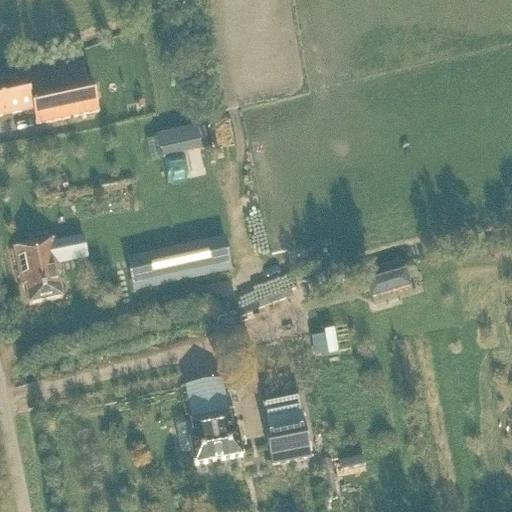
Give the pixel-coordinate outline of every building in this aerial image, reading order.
[(26,83),(14,86),(0,88),(0,118),(20,115),(19,109),(30,106),(35,127),(98,114),(91,83),(86,84),(82,66),(25,78),(26,83)] [(201,127),(160,133),(165,159),(205,152),(201,127)] [(25,289),(28,307),(61,300),(57,277),(60,276),(58,267),(78,263),(73,242),(54,246),(53,242),(13,251),(21,290),(25,289)] [(225,248),(127,269),(133,295),(230,273),(225,248)] [(370,302),(410,290),(405,273),(364,285),(370,302)] [(221,383),(185,390),(192,425),(191,425),(194,442),(189,443),(192,455),(194,468),(241,459),(234,421),(229,422),(228,418),(221,383)] [(268,439),(304,432),(298,400),(262,408),(268,439)] [(268,439),(265,439),(271,469),(310,461),(304,432),(268,439)] [(333,479),(330,461),(318,463),(321,481),(333,479)]
